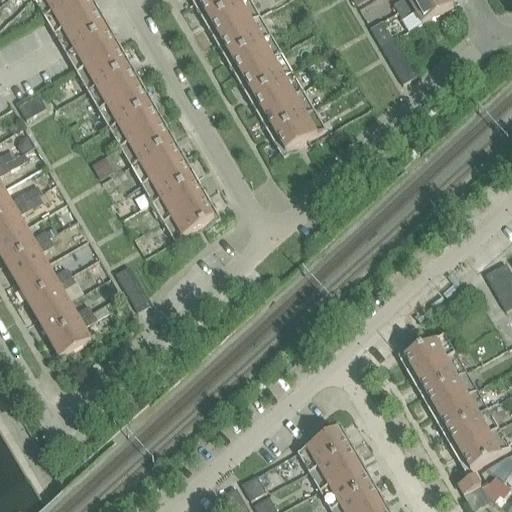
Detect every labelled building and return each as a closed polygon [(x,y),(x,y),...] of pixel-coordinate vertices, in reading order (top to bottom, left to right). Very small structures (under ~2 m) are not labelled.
[(105,22),(101,14),(92,0),(28,0),(34,1),(60,48),(175,246),(220,220),(105,22)] [(189,0),(282,159),(326,133),(249,0),(189,0)] [(425,0),(406,0),(407,1),(394,8),(398,16),(425,0)] [(448,0),(425,0),(398,16),(403,23),(416,15),(423,27),(454,9),(448,0)] [(386,58),(399,50),(395,42),(381,50),(386,58)] [(390,65),(404,57),(399,50),(386,58),(390,65)] [(395,73),(409,65),(404,57),(390,65),(395,73)] [(399,81),(413,73),(409,65),(395,73),(399,81)] [(404,88),(418,81),(413,73),(399,81),(404,88)] [(37,109),(43,105),(39,99),(33,102),(37,109)] [(41,116),(37,109),(33,102),(26,106),(30,113),(34,120),(41,116)] [(43,105),(37,109),(41,116),(47,112),(43,105)] [(30,113),(26,106),(19,110),(23,117),(30,113)] [(23,117),(27,124),(34,120),(30,113),(23,117)] [(33,150),(27,140),(21,143),(19,150),(23,156),(33,150)] [(13,154),(3,160),(7,167),(16,162),(17,161),(13,154)] [(107,160),(93,169),(100,181),(114,173),(107,160)] [(16,162),(7,167),(12,175),(21,169),(16,162)] [(0,171),(0,196),(5,193),(0,185),(0,181),(12,175),(7,167),(0,171)] [(38,189),(25,197),(29,205),(38,199),(42,197),(38,189)] [(55,190),(48,194),(53,203),(60,199),(55,190)] [(11,205),(5,193),(0,196),(0,221),(29,205),(25,197),(11,205)] [(33,212),(29,205),(0,221),(0,246),(27,231),(20,220),(33,212)] [(0,246),(0,256),(6,268),(51,242),(46,235),(33,242),(27,231),(0,246)] [(55,250),(51,242),(6,268),(17,287),(48,268),(42,257),(55,250)] [(496,273),(502,283),(511,276),(507,267),(496,273)] [(55,280),(48,268),(17,287),(28,305),(72,280),(68,272),(55,280)] [(121,286),(135,278),(130,270),(117,278),(121,286)] [(486,279),(491,289),(502,283),(496,273),(486,279)] [(511,276),(502,283),(507,292),(511,288),(511,276)] [(126,294),(139,286),(135,278),(121,286),(126,294)] [(77,287),(72,280),(28,305),(39,324),(70,306),(64,295),(77,287)] [(491,289),(496,298),(507,292),(502,283),(491,289)] [(130,301),(144,293),(139,286),(126,294),(130,301)] [(496,298),(502,307),(511,300),(507,292),(496,298)] [(148,301),(148,300),(144,293),(130,301),(135,309),(148,301)] [(511,312),(511,300),(502,307),(507,316),(511,312)] [(139,317),(153,309),(148,301),(135,309),(139,317)] [(50,343),(94,317),(90,309),(77,317),(70,306),(39,324),(50,343)] [(50,343),(61,362),(92,344),(85,332),(98,324),(94,317),(50,343)] [(399,359),(401,363),(400,363),(466,477),(511,452),(445,338),(406,360),(404,356),(399,359)] [(511,409),(511,391),(495,397),(500,413),(511,409)] [(298,457),(329,511),(389,511),(343,431),(342,431),(340,427),(335,431),(337,434),(298,457)] [(511,464),(508,461),(499,466),(511,475),(511,464)] [(475,479),(459,489),(465,499),(481,489),(475,479)] [(267,496),(258,480),(250,484),(259,500),(267,496)] [(259,500),(250,484),(242,489),(252,505),(259,500)] [(495,505),(500,499),(487,489),(482,491),(486,498),(495,505)] [(237,492),(222,501),(226,507),(241,498),(237,492)] [(241,498),(226,507),(228,511),(231,511),(244,505),(241,498)] [(265,504),(269,511),(276,511),(270,501),(265,504)]
